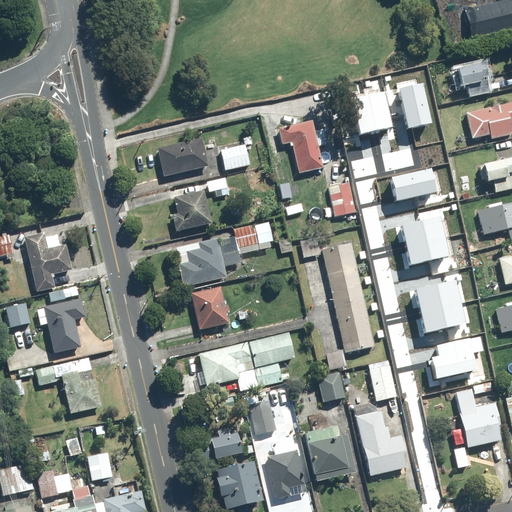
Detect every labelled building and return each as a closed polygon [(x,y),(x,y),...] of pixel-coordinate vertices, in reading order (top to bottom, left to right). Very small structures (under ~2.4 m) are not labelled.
[(511,0),(494,0),(466,6),(474,38),(511,29),(511,0)] [(489,63),(450,74),(455,91),(463,89),(466,99),(487,94),(484,82),(494,79),(489,63)] [(400,88),(409,128),(432,123),(424,83),(400,88)] [(354,97),(361,131),(391,125),(384,91),(354,97)] [(511,104),(462,115),(468,141),(486,137),(487,142),(509,137),(507,126),(511,124),(511,104)] [(319,173),(309,123),(273,130),(276,148),(288,145),(295,178),(319,173)] [(205,170),(199,141),(154,150),(160,179),(205,170)] [(392,145),(370,149),(373,163),(395,159),(392,145)] [(247,170),(242,147),(217,152),(222,175),(247,170)] [(489,186),(492,196),(511,190),(511,187),(506,162),(476,169),(481,188),(489,186)] [(400,199),(439,191),(435,168),(395,176),(400,199)] [(221,181),(205,183),(207,195),(223,192),(221,181)] [(331,219),(353,214),(347,184),(324,189),(331,219)] [(174,217),(168,218),(172,236),(208,229),(201,194),(171,200),(174,217)] [(511,203),(474,213),(480,239),(504,233),(507,244),(511,242),(511,203)] [(402,228),(411,264),(450,254),(441,219),(402,228)] [(230,232),(235,258),(271,251),(266,225),(230,232)] [(6,234),(0,234),(0,258),(4,258),(5,263),(11,262),(6,234)] [(41,235),(21,239),(33,295),(52,291),(49,277),(69,272),(63,245),(44,250),(41,235)] [(318,251),(316,240),(298,244),(301,260),(319,257),(318,251)] [(222,280),(214,241),(195,245),(196,252),(183,254),(185,265),(175,267),(179,288),(222,280)] [(339,356),(371,350),(349,245),(318,251),(319,257),(338,352),(339,356)] [(511,257),(494,262),(501,288),(511,285),(511,257)] [(417,293),(426,329),(465,319),(456,283),(417,293)] [(74,288),(60,291),(62,300),(76,297),(74,288)] [(226,307),(221,308),(217,290),(188,296),(196,332),(225,326),(222,315),(227,313),(226,307)] [(78,301),(39,310),(50,356),(78,349),(72,323),(83,321),(78,301)] [(503,308),(492,311),(498,336),(511,332),(511,303),(503,305),(503,308)] [(25,305),(2,309),(6,331),(29,327),(25,305)] [(245,345),(251,372),(254,389),(279,384),(275,366),(290,363),(285,337),(245,345)] [(436,359),(440,378),(480,369),(477,354),(483,353),(480,337),(439,346),(441,357),(436,359)] [(251,372),(245,345),(195,356),(202,390),(237,383),(235,375),(251,372)] [(339,356),(338,352),(323,355),(326,372),(342,369),(339,356)] [(52,381),(57,379),(66,417),(98,410),(86,360),(49,369),(52,381)] [(372,404),(394,400),(386,362),(364,367),(372,404)] [(49,368),(32,372),(36,389),(52,386),(49,368)] [(14,372),(15,380),(30,377),(29,369),(14,372)] [(342,401),(337,375),(314,380),(319,406),(342,401)] [(18,382),(10,384),(14,399),(23,397),(18,382)] [(488,384),(470,388),(472,397),(490,393),(488,384)] [(468,391),(452,395),(463,452),(498,445),(494,429),(497,428),(492,406),(472,410),(468,391)] [(267,401),(246,405),(252,438),(273,434),(267,401)] [(363,479),(405,471),(399,438),(387,440),(385,430),(380,431),(377,414),(351,419),(363,479)] [(301,448),(309,486),(351,478),(343,439),(337,440),(334,427),(300,434),(303,447),(301,448)] [(213,441),(192,445),(196,466),(236,458),(230,429),(211,433),(213,441)] [(263,459),(272,503),(288,500),(286,491),(301,488),(294,453),(263,459)] [(88,485),(99,483),(99,486),(110,484),(109,481),(105,454),(84,457),(88,485)] [(26,466),(0,471),(0,498),(31,493),(26,466)] [(217,503),(219,511),(242,511),(257,509),(249,467),(209,475),(211,484),(208,484),(212,504),(217,503)] [(49,471),(32,475),(38,502),(69,495),(65,477),(51,480),(49,471)] [(90,511),(88,499),(86,500),(84,489),(69,492),(71,503),(67,504),(68,511),(90,511)] [(94,511),(141,511),(136,494),(93,505),(94,511)]
